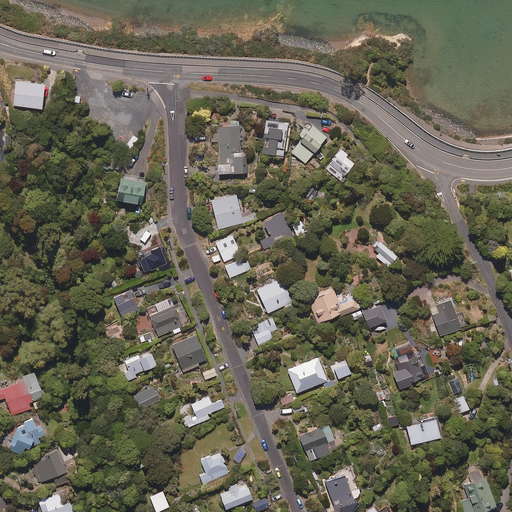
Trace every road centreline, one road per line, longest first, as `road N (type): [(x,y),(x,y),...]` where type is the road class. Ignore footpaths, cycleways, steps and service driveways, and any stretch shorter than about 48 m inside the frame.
road 1 (residential): [(174,93),(182,226),(297,511)]
road 2 (secondary): [(436,160),(339,91),(292,78),(174,72)]
road 3 (residential): [(511,332),(434,173),(436,160)]
road 4 (secondary): [(174,72),(0,43)]
road 5 (residential): [(174,93),(295,108)]
